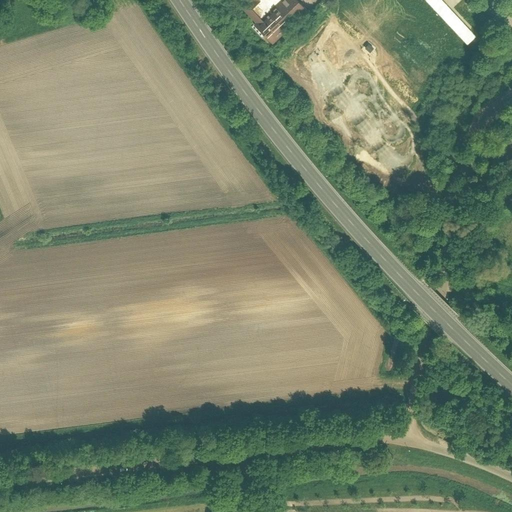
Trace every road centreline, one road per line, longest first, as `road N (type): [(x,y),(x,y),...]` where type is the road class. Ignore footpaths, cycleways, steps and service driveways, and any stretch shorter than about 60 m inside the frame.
road 1 (primary): [(177,0),(234,87),(310,179),(511,381)]
road 2 (residential): [(405,438),(312,436),(0,479)]
road 3 (residential): [(405,438),(480,124),(511,98)]
